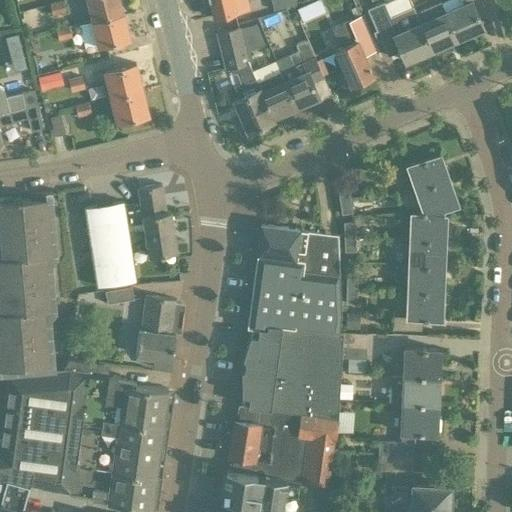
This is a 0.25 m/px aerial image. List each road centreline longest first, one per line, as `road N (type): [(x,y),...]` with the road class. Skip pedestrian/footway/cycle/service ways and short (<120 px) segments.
road 1 (residential): [(174,511),(210,271),(210,188)]
road 2 (residential): [(501,363),(503,221),(463,87)]
road 3 (residential): [(463,87),(249,181),(210,188)]
road 4 (residential): [(0,177),(198,144)]
road 5 (residential): [(493,511),(501,363)]
road 6 (residential): [(198,144),(165,0)]
